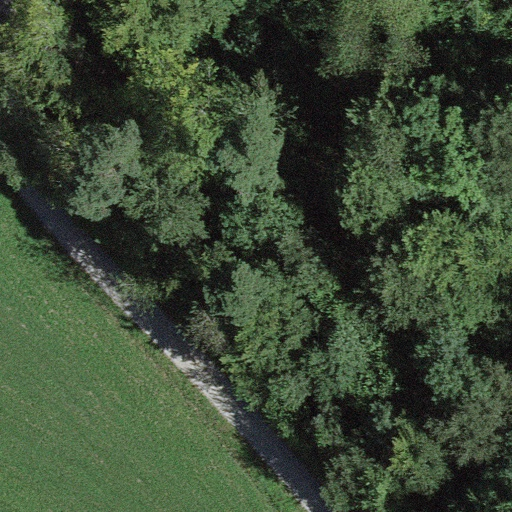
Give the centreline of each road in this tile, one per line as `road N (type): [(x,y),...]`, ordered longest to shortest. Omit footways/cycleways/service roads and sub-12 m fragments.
road 1 (track): [(49,0),(154,72),(392,206),(511,260)]
road 2 (track): [(314,511),(0,101)]
road 3 (track): [(204,0),(406,55),(511,71)]
